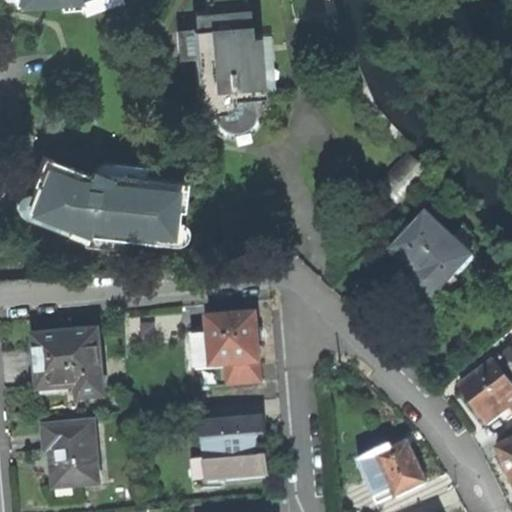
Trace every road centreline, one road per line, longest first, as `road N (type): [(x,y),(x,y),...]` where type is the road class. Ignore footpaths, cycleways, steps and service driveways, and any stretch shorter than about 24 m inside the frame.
road 1 (residential): [(315,298),(286,277),(266,275),(0,296)]
road 2 (residential): [(488,511),(428,409),(315,298)]
road 3 (residential): [(315,298),(298,340),(310,511)]
